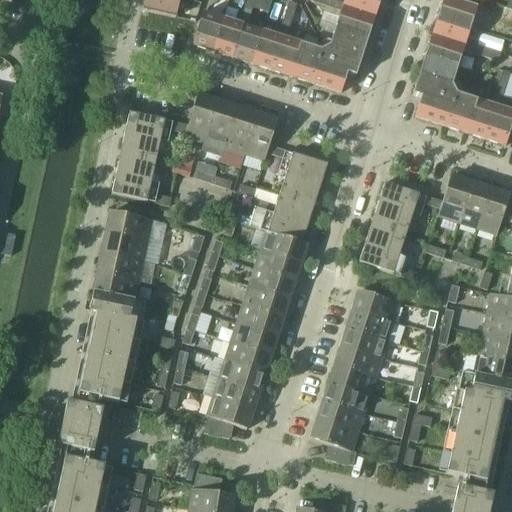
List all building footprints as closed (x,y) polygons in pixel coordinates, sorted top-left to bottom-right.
[(143,0),(141,12),(174,20),(178,0),(180,0),(184,1),(183,0),(143,0)] [(331,1),(326,0),(318,0),(316,5),(328,9),(331,1)] [(379,0),(343,0),(342,5),(341,9),(373,19),(379,0)] [(449,0),(442,0),(436,18),(469,29),(476,8),(449,0)] [(373,19),(341,9),(342,5),(331,1),(328,9),(340,13),(334,28),(367,39),(373,19)] [(252,5),(245,3),(241,15),(249,17),(252,5)] [(295,6),(287,4),(284,15),(291,18),(295,6)] [(222,21),(204,15),(201,15),(191,47),(211,54),(222,21)] [(237,26),(222,21),(211,54),(231,60),(241,27),(245,28),(249,17),(241,15),(237,26)] [(291,18),(284,15),(280,27),(288,30),(291,18)] [(469,29),(436,18),(430,38),(463,48),(462,52),(473,56),(476,48),(464,44),(469,29)] [(261,33),(245,28),(241,27),(231,60),(250,66),(261,33)] [(276,39),(261,33),(250,66),(270,73),(280,40),(284,41),(288,30),(280,27),(276,39)] [(367,39),(334,28),(328,48),(361,58),(367,39)] [(430,38),(424,57),(457,68),(462,52),(463,48),(430,38)] [(284,41),(280,40),(270,73),(289,79),(300,46),(284,41)] [(319,52),(300,46),(289,79),(308,85),(319,52)] [(361,58),(328,48),(319,52),(308,85),(339,95),(345,76),(354,79),(361,58)] [(487,52),(476,48),(473,56),(485,59),(487,52)] [(499,56),(487,52),(485,59),(497,63),(499,56)] [(424,57),(418,76),(450,87),(457,68),(424,57)] [(505,87),(508,78),(509,75),(501,73),(497,85),(505,87)] [(413,119),(444,129),(455,96),(450,87),(418,76),(411,97),(420,100),(417,107),(413,119)] [(482,95),(487,80),(484,78),(478,94),(482,95)] [(511,78),(508,78),(505,87),(497,85),(494,96),(501,99),(511,101),(511,78)] [(474,102),(455,96),(444,129),(464,135),(474,102)] [(483,141),(494,109),(498,110),(501,99),(494,96),(490,108),(474,102),(464,135),(483,141)] [(215,104),(196,97),(186,127),(184,136),(183,136),(203,143),(215,104)] [(236,110),(215,104),(203,143),(223,149),(236,110)] [(511,122),(511,114),(498,110),(494,109),(483,141),(504,148),(511,122)] [(256,117),(236,110),(223,149),(244,156),(256,117)] [(155,163),(164,122),(128,114),(119,155),(155,163)] [(276,123),(256,117),(244,156),(263,162),(265,155),(268,148),(276,123)] [(169,132),(184,136),(186,127),(171,124),(169,132)] [(283,153),(268,148),(265,155),(281,160),(283,153)] [(146,204),(155,163),(119,155),(110,196),(146,204)] [(291,155),(278,195),(313,206),(326,166),(291,155)] [(189,171),(174,166),(171,174),(187,179),(189,171)] [(214,179),(197,174),(195,181),(211,187),(214,179)] [(230,184),(214,179),(211,187),(228,192),(230,184)] [(458,225),(470,186),(449,179),(440,204),(425,199),(422,205),(438,211),(436,218),(458,225)] [(383,185),(370,225),(405,236),(418,196),(383,185)] [(488,191),(470,186),(458,225),(476,231),(488,191)] [(254,192),(238,187),(236,194),(251,199),(254,192)] [(511,216),(502,215),(508,198),(488,191),(476,231),(495,237),(500,223),(511,225),(511,223),(511,216)] [(313,206),(278,195),(266,234),(300,246),(301,245),(313,206)] [(170,200),(155,197),(153,206),(168,209),(170,200)] [(240,209),(232,206),(227,222),(235,225),(240,209)] [(145,242),(149,222),(109,214),(105,234),(145,242)] [(235,225),(227,222),(222,237),(230,239),(235,225)] [(370,225),(357,265),(392,276),(405,236),(370,225)] [(141,263),(145,242),(105,234),(101,255),(141,263)] [(300,246),(266,234),(260,253),(299,266),(305,246),(301,245),(300,246)] [(0,256),(9,258),(14,238),(3,236),(0,251),(0,256)] [(202,240),(195,237),(190,252),(197,255),(202,240)] [(217,259),(217,258),(221,245),(214,243),(209,257),(217,259)] [(444,253),(427,247),(424,255),(442,261),(444,253)] [(299,266),(260,253),(254,271),(293,284),(299,266)] [(136,284),(141,263),(101,255),(96,276),(136,284)] [(467,260),(452,256),(450,263),(464,268),(467,260)] [(217,259),(209,257),(205,271),(212,274),(217,259)] [(481,265),(467,260),(464,268),(479,272),(481,265)] [(187,261),(182,277),(189,279),(195,263),(187,261)] [(293,284),(254,271),(248,290),(287,302),(293,284)] [(402,271),(399,278),(415,283),(418,276),(402,271)] [(491,276),(483,274),(478,290),(486,292),(491,276)] [(132,302),(136,284),(96,276),(92,293),(92,295),(132,303),(132,302)] [(189,279),(182,277),(176,293),(184,296),(189,279)] [(210,282),(202,279),(197,293),(205,296),(210,282)] [(458,290),(450,288),(446,304),(454,306),(458,290)] [(287,302),(248,290),(242,308),(281,320),(287,302)] [(205,296),(197,293),(193,308),(200,310),(205,296)] [(358,293),(351,313),(390,325),(397,306),(358,293)] [(140,326),(144,307),(144,305),(132,302),(132,303),(92,295),(88,314),(94,316),(95,315),(135,323),(135,325),(140,326)] [(511,302),(504,300),(504,299),(491,297),(486,316),(511,321),(511,302)] [(174,302),(170,314),(169,317),(176,319),(181,304),(174,302)] [(281,320),(242,308),(236,326),(275,339),(281,320)] [(452,314),(444,312),(441,328),(448,330),(452,314)] [(351,313),(346,331),(385,344),(390,325),(351,313)] [(436,315),(428,313),(425,329),(433,331),(436,315)] [(94,316),(86,355),(75,406),(66,404),(61,426),(97,434),(104,402),(117,405),(135,325),(135,323),(95,315),(94,316)] [(193,333),(197,319),(190,316),(185,331),(193,333)] [(511,321),(486,316),(482,337),(511,343),(511,321)] [(275,339),(236,326),(230,345),(269,358),(275,339)] [(448,330),(441,328),(437,346),(444,348),(448,330)] [(185,331),(181,345),(188,347),(193,333),(185,331)] [(346,331),(340,349),(379,362),(385,344),(346,331)] [(423,337),(420,352),(428,353),(431,339),(423,337)] [(511,343),(482,337),(477,358),(511,365),(511,343)] [(174,343),(156,339),(154,347),(172,351),(174,343)] [(269,358),(230,345),(224,363),(263,376),(269,358)] [(340,349),(334,367),(373,380),(379,362),(340,349)] [(428,353),(420,352),(417,366),(424,368),(428,353)] [(163,353),(159,371),(167,373),(171,355),(163,353)] [(187,355),(179,354),(176,369),(183,370),(187,355)] [(443,356),(435,354),(429,378),(447,382),(449,373),(439,371),(443,356)] [(511,365),(477,358),(473,376),(473,377),(511,385),(511,365)] [(263,376),(224,363),(218,382),(257,394),(263,376)] [(334,367),(328,386),(367,398),(373,380),(334,367)] [(183,370),(176,369),(172,385),(180,387),(183,370)] [(167,373),(159,371),(155,388),(164,390),(167,373)] [(511,390),(511,385),(473,377),(473,376),(461,373),(456,394),(462,395),(462,394),(502,403),(502,404),(509,406),(511,390)] [(415,374),(412,389),(419,391),(423,376),(415,374)] [(257,394),(218,382),(212,400),(251,412),(257,394)] [(328,386),(322,404),(361,417),(367,398),(328,386)] [(419,391),(412,389),(408,404),(416,405),(419,391)] [(178,396),(170,394),(167,409),(174,411),(178,396)] [(462,394),(462,395),(444,476),(458,479),(454,496),(451,510),(451,511),(455,511),(488,511),(492,496),(482,494),(502,404),(502,403),(462,394)] [(153,396),(150,412),(158,414),(162,398),(153,396)] [(251,412),(212,400),(206,419),(231,427),(245,432),(251,412)] [(322,404),(316,422),(355,435),(361,417),(322,404)] [(399,408),(396,424),(403,425),(407,410),(399,408)] [(413,416),(411,425),(420,427),(428,429),(430,420),(413,416)] [(231,427),(206,419),(202,435),(228,441),(231,427)] [(310,442),(327,447),(349,454),(349,453),(355,435),(316,422),(310,442)] [(403,425),(396,424),(392,441),(400,443),(403,425)] [(420,427),(411,425),(407,442),(416,444),(420,427)] [(97,434),(61,426),(56,448),(66,450),(52,511),(94,511),(104,468),(90,465),(97,434)] [(349,454),(327,447),(324,462),(352,468),(355,454),(349,453),(349,454)] [(390,449),(387,465),(395,467),(398,451),(390,449)] [(414,452),(405,450),(402,466),(410,468),(414,452)] [(145,478),(136,476),(132,492),(141,494),(145,478)] [(221,481),(195,476),(192,491),(217,496),(221,481)] [(158,487),(150,485),(147,501),(155,502),(158,487)] [(217,496),(192,491),(189,511),(191,511),(229,511),(232,498),(229,497),(217,496)] [(131,500),(128,511),(137,511),(139,502),(131,500)] [(344,511),(345,508),(317,502),(314,511),(344,511)]
